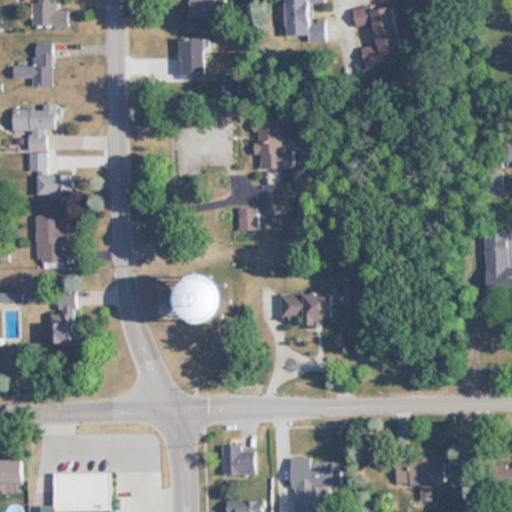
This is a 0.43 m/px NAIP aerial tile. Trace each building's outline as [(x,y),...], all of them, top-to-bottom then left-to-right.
[(70,9),(58,10),(57,1),(51,1),(51,0),(34,0),(34,26),(70,26),(70,9)] [(191,0),(190,16),(214,18),(216,0),(191,0)] [(328,2),(327,0),(287,0),(288,35),(314,35),(314,3),(328,2)] [(405,51),(395,2),(356,10),(359,26),(377,23),(383,55),(405,51)] [(183,74),(207,74),(207,36),(183,36),(183,74)] [(35,86),(54,86),(54,43),(37,43),(37,65),(16,65),(16,78),(35,78),(35,86)] [(59,129),(59,103),(45,103),(45,108),(15,108),(15,130),(31,130),(31,149),(49,149),(49,129),(59,129)] [(259,141),(259,154),(263,154),(263,168),(287,168),(287,125),(262,125),(262,141),(259,141)] [(74,174),(48,174),(48,154),(31,154),(32,172),(39,172),(40,196),(74,195),(74,174)] [(261,208),(240,208),(240,230),(261,230),(261,208)] [(38,215),(38,262),(67,262),(67,215),(38,215)] [(489,234),(491,296),(511,295),(511,265),(511,266),(511,233),(489,234)] [(197,316),(224,324),(237,281),(209,273),(197,316)] [(55,346),(79,346),(79,292),(63,293),(63,315),(54,315),(55,346)] [(308,326),(326,326),(326,318),(335,318),(335,293),(283,294),(283,317),(307,317),(308,326)] [(257,474),(257,450),(243,450),(243,444),(224,444),(224,474),(257,474)] [(0,482),(24,483),(24,460),(0,460),(0,482)] [(422,484),(422,500),(431,500),(431,484),(446,484),(446,460),(397,460),(397,484),(422,484)] [(334,461),(294,461),(293,511),(317,511),(318,487),(342,487),(342,470),(334,470),(334,461)] [(511,462),(497,463),(497,492),(511,491),(511,462)] [(115,511),(115,471),(55,472),(55,508),(42,508),(42,511),(115,511)] [(264,511),(265,499),(229,499),(228,511),(264,511)]
